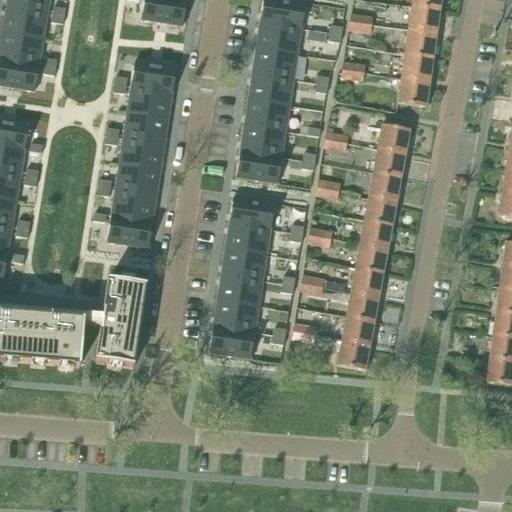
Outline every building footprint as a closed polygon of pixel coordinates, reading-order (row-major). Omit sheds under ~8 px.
[(7,0),(6,9),(47,16),(49,0),(7,0)] [(143,0),(141,22),(161,25),(165,0),(143,0)] [(174,0),(165,0),(161,25),(182,28),(186,2),(174,0)] [(275,0),(263,0),(259,25),(300,31),(305,4),(275,0)] [(411,0),(410,8),(439,12),(440,0),(411,0)] [(410,8),(407,32),(436,36),(439,12),(410,8)] [(6,9),(1,35),(43,41),(47,16),(6,9)] [(348,25),(370,28),(382,30),(383,21),(349,16),(348,25)] [(259,25),(255,50),(297,57),(300,31),(259,25)] [(370,28),(348,25),(347,33),(369,36),(370,28)] [(407,32),(403,56),(432,60),(436,36),(407,32)] [(1,35),(0,42),(0,60),(18,64),(38,67),(43,41),(1,35)] [(255,50),(251,76),(293,83),(297,57),(255,50)] [(403,56),(399,80),(429,84),(432,60),(403,56)] [(0,60),(0,87),(13,90),(18,64),(0,60)] [(134,63),(130,89),(151,92),(155,66),(134,63)] [(18,64),(13,90),(34,94),(38,67),(18,64)] [(340,72),(362,76),(363,67),(342,64),(340,72)] [(155,66),(151,92),(171,96),(175,69),(155,66)] [(360,85),(362,76),(340,72),(339,81),(360,85)] [(251,76),(247,102),(289,108),(293,83),(251,76)] [(429,84),(399,80),(396,104),(425,108),(429,84)] [(130,89),(126,115),(167,121),(171,96),(151,92),(130,89)] [(247,102),(243,128),(285,134),(289,108),(247,102)] [(126,115),(122,141),(163,147),(167,121),(126,115)] [(8,123),(3,149),(24,153),(29,126),(8,123)] [(382,127),(378,151),(405,156),(410,132),(382,127)] [(243,128),(240,152),(281,159),(285,134),(243,128)] [(326,136),(325,143),(347,146),(349,139),(326,136)] [(122,141),(118,166),(159,173),(163,147),(122,141)] [(347,146),(325,143),(324,150),(346,153),(347,146)] [(0,148),(0,174),(20,178),(24,153),(3,149),(0,148)] [(405,156),(378,151),(373,175),(401,180),(405,156)] [(240,152),(235,180),(277,186),(281,159),(240,152)] [(118,166),(114,192),(155,198),(159,173),(118,166)] [(503,195),(511,196),(511,172),(506,172),(503,195)] [(0,174),(0,201),(16,204),(20,178),(0,174)] [(401,180),(373,175),(369,199),(396,204),(401,180)] [(319,183),(318,190),(340,194),(341,187),(319,183)] [(340,194),(318,190),(316,197),(338,201),(340,194)] [(114,192),(110,218),(131,221),(151,224),(155,198),(114,192)] [(511,220),(511,196),(503,195),(499,218),(511,220)] [(232,199),(228,226),(270,232),(274,205),(232,199)] [(396,204),(369,199),(364,223),(392,228),(396,204)] [(0,201),(0,227),(11,229),(16,204),(0,201)] [(110,218),(106,244),(127,248),(131,221),(110,218)] [(131,221),(127,248),(147,251),(151,224),(131,221)] [(392,228),(364,223),(360,247),(387,252),(392,228)] [(228,226),(224,251),(266,258),(270,232),(228,226)] [(0,227),(0,254),(7,255),(11,229),(0,227)] [(311,232),(310,239),(332,242),(333,235),(311,232)] [(332,242),(310,239),(308,246),(330,249),(332,242)] [(503,267),(511,268),(511,244),(507,244),(503,267)] [(387,252),(360,247),(355,271),(383,276),(387,252)] [(224,251),(220,277),(262,283),(266,258),(224,251)] [(500,291),(511,292),(511,268),(503,267),(500,291)] [(383,276),(355,271),(351,295),(378,300),(383,276)] [(220,277),(217,303),(258,309),(262,283),(220,277)] [(303,279),(301,286),(323,290),(325,283),(303,279)] [(107,281),(95,363),(132,369),(145,287),(107,281)] [(323,290),(301,286),(300,293),(322,297),(323,290)] [(496,314),(511,316),(511,292),(500,291),(496,314)] [(378,300),(351,295),(346,319),(374,324),(378,300)] [(217,303),(213,328),(254,335),(258,309),(217,303)] [(0,360),(79,367),(83,321),(55,318),(55,313),(0,308),(0,360)] [(493,338),(511,340),(511,316),(496,314),(493,338)] [(374,324),(346,319),(342,343),(370,348),(374,324)] [(213,328),(209,355),(250,361),(254,335),(213,328)] [(295,328),(294,334),(316,338),(317,331),(295,328)] [(316,338),(294,334),(293,341),(315,345),(316,338)] [(490,361),(511,364),(511,340),(493,338),(490,361)] [(370,348),(342,343),(338,367),(365,372),(370,348)] [(511,388),(511,383),(511,364),(490,361),(486,384),(511,388)]
